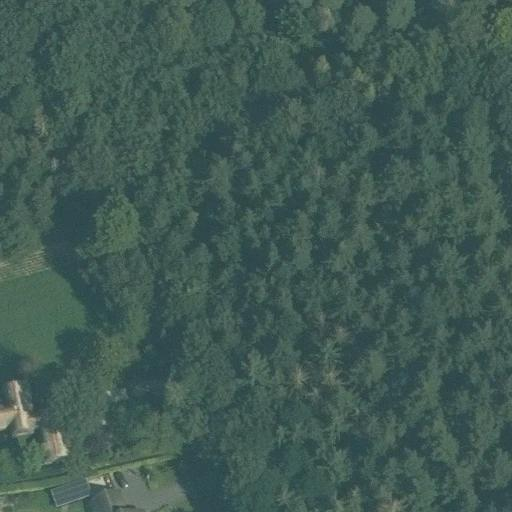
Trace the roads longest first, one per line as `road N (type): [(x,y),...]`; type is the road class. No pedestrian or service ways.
road 1 (unclassified): [(233,511),(81,35)]
road 2 (unclassified): [(511,129),(245,43),(105,27),(81,35)]
road 3 (track): [(511,365),(342,161),(293,96),(271,49)]
